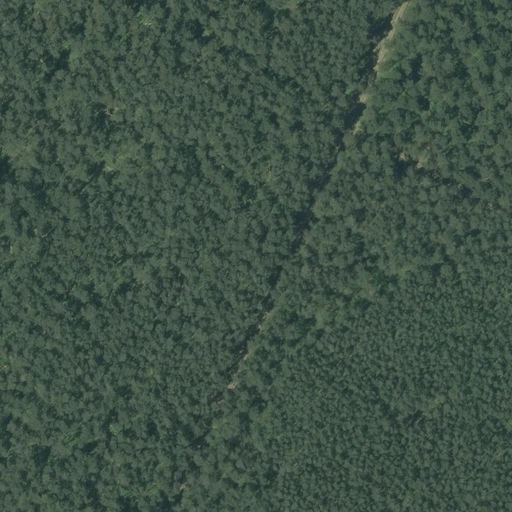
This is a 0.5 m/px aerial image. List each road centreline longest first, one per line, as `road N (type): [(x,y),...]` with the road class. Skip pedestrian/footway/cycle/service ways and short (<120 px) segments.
road 1 (track): [(165,511),(250,314),(403,0)]
road 2 (track): [(343,121),(511,221)]
